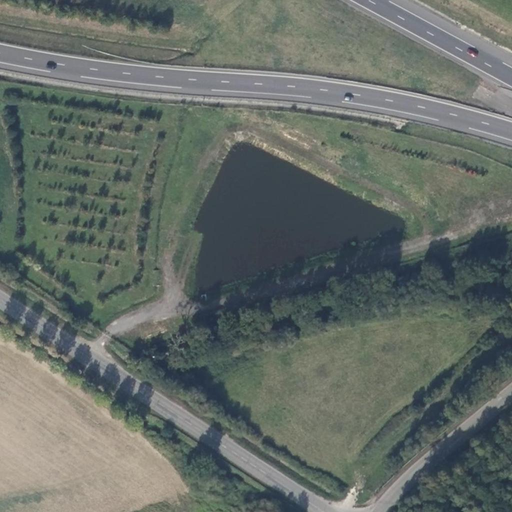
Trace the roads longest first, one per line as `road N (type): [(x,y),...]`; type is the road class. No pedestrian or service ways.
road 1 (trunk): [(0,57),(128,77),(317,91),(511,134)]
road 2 (track): [(178,312),(169,252),(198,177),(232,129),(255,129),(407,203),(422,218),(429,244)]
road 3 (tertiary): [(0,299),(326,511)]
road 4 (tertiary): [(382,511),(411,475),(511,392)]
road 5 (trunk): [(511,78),(367,0)]
